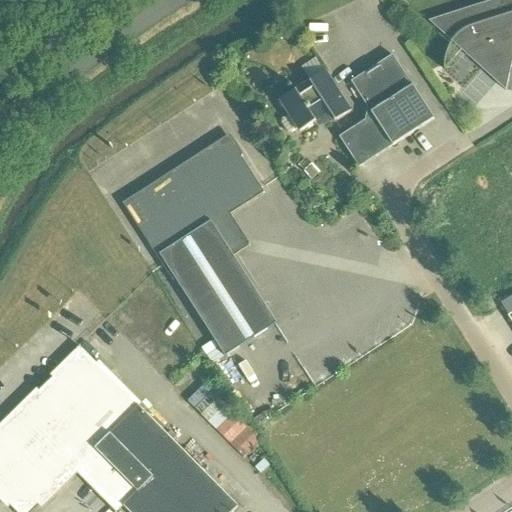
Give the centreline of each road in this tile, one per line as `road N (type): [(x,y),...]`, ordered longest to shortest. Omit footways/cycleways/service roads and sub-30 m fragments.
road 1 (unclassified): [(511,401),(390,215),(387,197),(411,161),(511,102)]
road 2 (primary): [(0,138),(93,55),(181,0)]
road 3 (primary): [(109,0),(0,93)]
